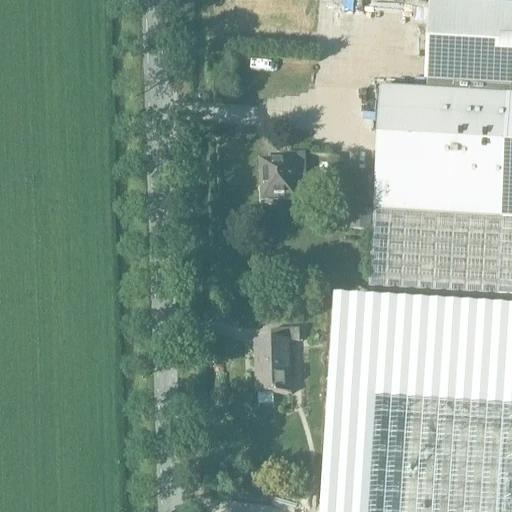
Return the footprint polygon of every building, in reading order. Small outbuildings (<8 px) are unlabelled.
[(378,151),(374,212),(375,212),(505,219),(511,219),(511,9),(430,5),(428,40),(426,85),(429,85),(429,94),(381,91),(378,151)] [(263,162),(264,201),(297,200),(296,185),(307,185),(306,155),(284,156),(284,162),(263,162)] [(375,212),(370,290),(375,290),(511,298),(511,219),(505,219),(375,212)] [(321,511),(511,511),(511,298),(375,290),(374,303),(335,300),(324,465),(321,511)] [(257,344),(257,345),(258,395),(274,395),(274,396),(290,396),(289,343),(301,343),(301,331),(272,332),(272,343),(257,344)]
